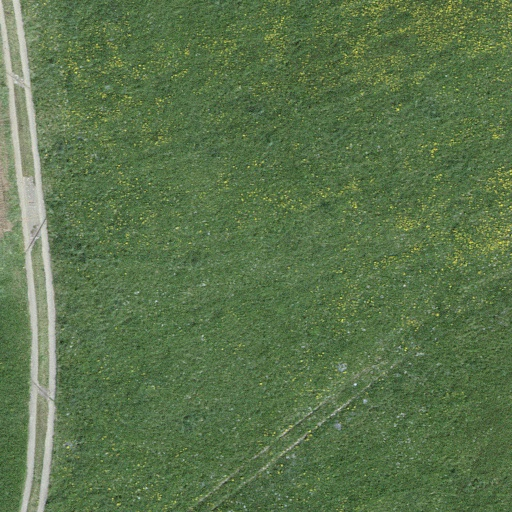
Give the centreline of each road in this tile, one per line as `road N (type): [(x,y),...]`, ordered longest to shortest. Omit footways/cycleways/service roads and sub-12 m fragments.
road 1 (track): [(32,511),(43,381),(35,230),(6,0)]
road 2 (track): [(408,343),(199,511)]
